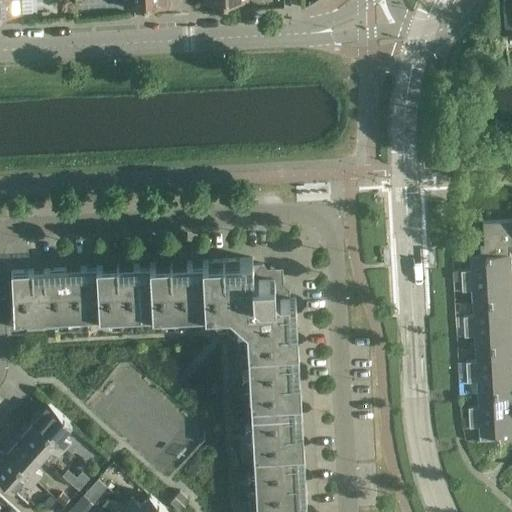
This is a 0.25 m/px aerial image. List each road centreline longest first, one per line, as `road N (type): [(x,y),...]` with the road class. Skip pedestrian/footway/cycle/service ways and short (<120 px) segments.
road 1 (residential): [(347,511),(326,218),(311,211),(0,232)]
road 2 (residential): [(290,35),(0,54)]
